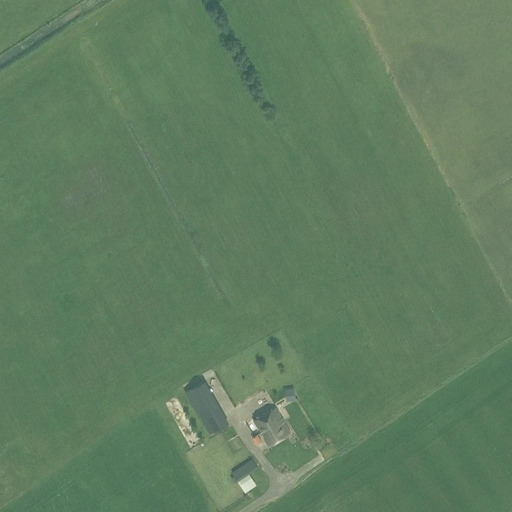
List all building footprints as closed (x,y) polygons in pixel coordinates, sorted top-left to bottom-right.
[(230,422),(206,380),(185,392),(197,414),(198,413),(210,433),(230,422)] [(297,396),(295,390),(288,391),(289,398),(297,396)] [(266,437),(265,437),(269,445),(291,432),(276,408),(255,420),(263,434),(263,433),(266,437)] [(172,428),(179,425),(175,414),(168,417),(172,428)] [(222,431),(226,440),(240,433),(235,424),(222,431)] [(258,435),(253,438),(256,444),(262,441),(258,435)] [(253,459),(232,472),(238,480),(249,473),(258,467),(253,459)] [(249,473),(238,480),(245,491),(256,484),(249,473)]
